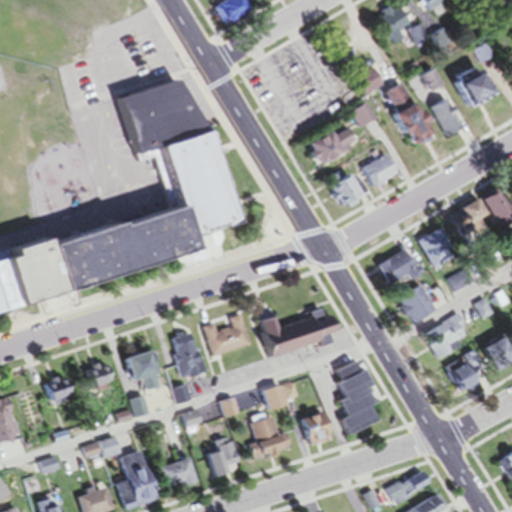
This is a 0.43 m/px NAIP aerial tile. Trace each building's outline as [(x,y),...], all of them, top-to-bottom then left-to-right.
[(252,16),(241,0),(233,0),(218,10),(230,29),(252,16)] [(418,0),(421,16),(450,12),(447,0),(418,0)] [(408,25),(390,8),(375,23),(392,41),(408,25)] [(497,97),(483,67),(449,83),(464,113),(497,97)] [(369,95),(380,85),(370,73),(359,83),(369,95)] [(0,313),(207,258),(202,238),(237,228),(198,83),(117,105),(134,166),(155,161),(170,215),(23,254),(24,259),(0,265),(0,313)] [(441,137),(455,130),(441,104),(427,111),(441,137)] [(401,118),(417,148),(434,139),(424,121),(420,124),(413,111),(401,118)] [(321,168),(357,147),(347,129),(310,150),(321,168)] [(351,191),(350,179),(329,181),(331,205),(360,202),(359,190),(351,191)] [(461,212),(470,228),(487,219),(479,203),(461,212)] [(432,273),(453,261),(436,233),(416,245),(432,273)] [(376,270),(388,290),(413,275),(401,255),(376,270)] [(400,298),(408,326),(432,319),(424,292),(400,298)] [(491,320),(484,304),(471,309),(478,326),(491,320)] [(264,362),(341,336),(335,319),(325,322),(321,310),(278,324),(276,319),(253,327),(264,362)] [(422,337),(435,363),(450,355),(446,348),(464,339),(455,320),(422,337)] [(249,349),(242,321),(227,325),(229,331),(216,334),(214,328),(202,331),(210,360),(249,349)] [(193,338),(172,343),(179,376),(200,372),(193,338)] [(480,388),(474,378),(511,358),(511,354),(505,340),(442,373),(456,400),(480,388)] [(122,364),(129,387),(161,378),(155,355),(122,364)] [(385,423),(366,373),(360,375),(356,365),(332,375),(343,404),(339,405),(345,421),(338,423),(344,439),(385,423)] [(46,408),(78,399),(72,377),(40,386),(46,408)] [(87,390),(113,388),(113,379),(86,380),(87,390)] [(287,409),(281,388),(259,395),(265,415),(287,409)] [(7,402),(0,403),(0,445),(16,442),(7,402)] [(303,421),(306,448),(332,446),(329,418),(303,421)] [(261,460),(292,451),(288,437),(277,439),(272,420),(251,426),(261,460)] [(222,453),(202,460),(211,483),(231,474),(222,453)] [(123,511),(135,511),(160,503),(141,455),(117,464),(123,480),(112,484),(123,511)] [(511,456),(501,463),(511,482),(511,456)] [(56,474),(53,463),(37,468),(40,479),(56,474)] [(159,472),(166,495),(197,486),(190,463),(159,472)] [(390,510),(430,487),(421,472),(381,495),(390,510)] [(0,506),(9,500),(0,486),(0,506)] [(111,511),(105,491),(75,499),(78,511),(111,511)] [(412,511),(443,511),(436,498),(412,511)]
